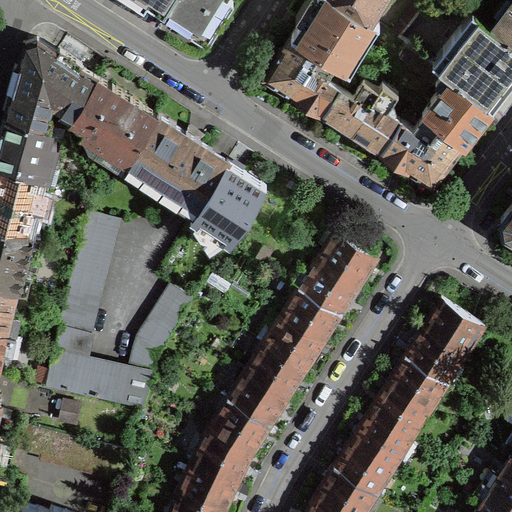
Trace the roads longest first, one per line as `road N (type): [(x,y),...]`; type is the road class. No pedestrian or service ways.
road 1 (residential): [(272,511),(439,236)]
road 2 (unknown): [(243,112),(134,278),(105,348)]
road 3 (residential): [(209,90),(439,236)]
road 4 (residential): [(60,0),(209,90)]
